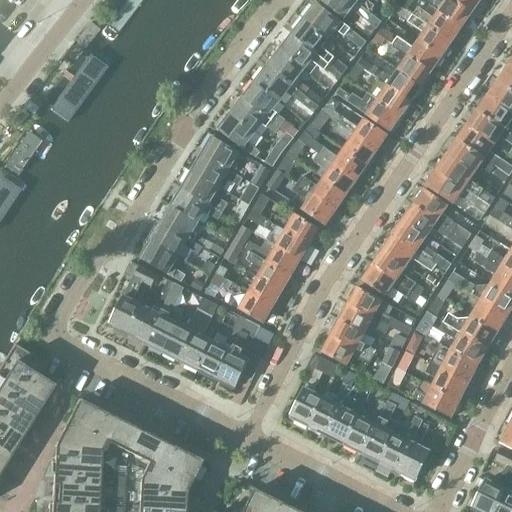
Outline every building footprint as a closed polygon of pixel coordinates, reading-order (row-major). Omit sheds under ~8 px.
[(146,0),(125,0),(98,36),(111,46),(146,0)] [(319,0),(345,19),(352,10),(377,30),(382,23),(370,13),(352,0),(319,0)] [(352,0),(370,13),(374,7),(365,0),(352,0)] [(439,12),(463,28),(465,29),(471,22),(470,19),(473,13),(454,0),(439,0),(444,3),(439,12)] [(454,0),(473,13),(476,9),(479,9),(485,0),(454,0)] [(312,7),(303,18),(330,39),(337,29),(349,39),(354,33),(319,5),(315,9),(312,7)] [(414,16),(453,43),(456,39),(459,38),(465,29),(463,28),(439,12),(433,19),(418,9),(414,16)] [(453,43),(414,16),(409,23),(424,33),(418,41),(443,58),(445,59),(450,52),(449,48),(453,43)] [(330,39),(303,18),(294,31),(296,33),(294,37),(343,75),(348,69),(322,49),(330,39)] [(288,39),(279,50),(305,71),(312,61),(339,81),(343,75),(294,37),(291,41),(288,39)] [(398,39),(393,46),(432,73),(435,68),(438,68),(445,59),(443,58),(418,41),(413,49),(398,39)] [(398,71),(422,87),(424,89),(430,81),(429,78),(432,73),(393,46),(389,53),(403,63),(398,71)] [(272,65),(269,68),(305,96),(310,90),(297,80),(305,71),(279,50),(269,62),(272,65)] [(98,68),(83,57),(45,110),(59,120),(98,68)] [(357,64),(373,75),(388,86),(412,102),(415,98),(418,98),(424,89),(422,87),(398,71),(393,79),(378,69),(362,58),(357,64)] [(511,69),(508,67),(498,82),(511,91),(511,69)] [(263,70),(254,82),(280,102),(288,93),(300,102),(305,96),(269,68),(266,72),(263,70)] [(378,100),(402,117),(404,119),(409,110),(409,107),(412,102),(388,86),(373,75),(368,82),(383,93),(378,100)] [(280,102),(254,82),(245,94),(247,96),(245,100),(280,128),(285,121),(273,112),(280,102)] [(511,91),(498,82),(488,96),(511,112),(511,91)] [(511,112),(488,96),(478,111),(511,134),(511,124),(510,123),(511,120),(511,112)] [(402,117),(378,100),(372,108),(357,98),(352,106),(391,132),(395,128),(397,128),(404,119),(402,117)] [(239,101),(229,113),(256,134),(263,124),(276,134),(280,128),(245,100),(242,104),(239,101)] [(511,134),(478,111),(468,126),(495,145),(500,137),(511,144),(511,142),(511,134)] [(223,127),(220,132),(249,155),(256,159),(260,153),(248,144),(256,134),(229,113),(220,125),(223,127)] [(339,125),(378,152),(381,147),(384,147),(388,141),(387,139),(389,136),(364,120),(359,128),(344,118),(339,125)] [(344,150),(368,167),(370,168),(376,160),(375,157),(378,152),(339,125),(334,132),(349,142),(344,150)] [(468,126),(457,141),(495,167),(500,160),(490,153),(495,145),(468,126)] [(41,145),(27,135),(0,173),(0,174),(13,184),(41,145)] [(206,153),(204,156),(243,179),(247,172),(234,164),(240,154),(214,138),(212,138),(204,151),(206,153)] [(457,141),(447,156),(475,175),(480,167),(490,174),(495,167),(457,141)] [(323,148),(319,155),(358,181),(360,177),(364,177),(370,168),(368,167),(344,150),(338,158),(323,148)] [(323,180),(347,196),(349,198),(355,190),(354,186),(358,181),(319,155),(314,161),(329,172),(323,180)] [(199,160),(191,172),(219,189),(225,178),(239,186),(243,179),(204,156),(201,161),(199,160)] [(447,156),(437,171),(475,197),(480,190),(469,182),(475,175),(447,156)] [(437,171),(426,186),(454,205),(460,197),(470,204),(475,197),(437,171)] [(191,172),(183,186),(185,188),(184,191),(222,214),(227,207),(213,199),(219,189),(191,172)] [(303,177),(298,184),(337,211),(340,207),(344,206),(349,198),(323,180),(318,188),(303,177)] [(0,201),(8,190),(0,183),(0,201)] [(337,211),(313,194),(298,184),(293,191),(299,195),(293,203),(302,210),(327,226),(330,225),(335,219),(334,215),(337,211)] [(417,201),(414,206),(453,233),(458,226),(443,215),(449,207),(424,190),(423,193),(421,193),(416,198),(417,201)] [(178,194),(171,207),(199,223),(205,213),(218,221),(222,214),(184,191),(181,196),(178,194)] [(407,212),(402,219),(404,220),(428,237),(433,229),(448,239),(453,233),(414,206),(410,211),(407,212)] [(171,207),(163,221),(165,222),(163,225),(202,248),(206,242),(193,234),(199,223),(171,207)] [(274,215),(270,222),(311,246),(313,241),(316,241),(320,234),(319,231),(320,230),(295,215),(289,224),(274,215)] [(428,237),(404,220),(402,219),(396,228),(396,231),(393,235),(432,262),(437,255),(422,245),(428,237)] [(276,246),(303,263),(309,254),(308,250),(311,246),(270,222),(265,229),(281,238),(276,246)] [(158,229),(150,241),(179,258),(185,247),(198,255),(202,248),(163,225),(160,230),(158,229)] [(387,242),(382,249),(383,250),(407,267),(413,259),(428,269),(432,262),(393,235),(389,242),(387,242)] [(179,258),(150,241),(142,255),(145,256),(142,260),(168,275),(182,283),(186,276),(172,268),(179,258)] [(276,246),(271,255),(256,246),(251,253),(292,277),(295,272),(298,271),(303,263),(276,246)] [(407,267),(383,250),(382,249),(376,258),(376,260),(373,265),(412,292),(417,285),(402,275),(407,267)] [(511,252),(506,261),(495,254),(491,262),(511,274),(511,252)] [(292,277),(251,253),(247,260),(263,269),(258,278),(283,292),(285,293),(291,284),(290,281),(292,277)] [(511,274),(491,262),(486,270),(496,276),(491,285),(511,297),(511,274)] [(363,279),(362,280),(387,297),(392,288),(407,299),(412,292),(373,265),(369,271),(367,271),(363,277),(363,279)] [(132,301),(141,283),(152,289),(156,280),(158,276),(140,267),(139,268),(134,278),(133,280),(124,298),(111,324),(116,326),(114,330),(127,336),(143,307),(132,301)] [(283,292),(258,278),(253,286),(237,277),(233,284),(274,308),(277,303),(280,302),(285,293),(283,292)] [(163,292),(153,312),(143,307),(127,336),(141,343),(142,340),(147,342),(170,296),(176,285),(169,281),(163,292)] [(274,308),(233,284),(229,291),(244,300),(239,309),(265,324),(265,323),(268,322),(272,316),(271,313),(274,308)] [(486,293),(475,287),(471,295),(508,317),(511,310),(511,297),(491,285),(486,293)] [(350,301),(348,305),(390,327),(394,320),(378,311),(383,302),(357,288),(356,291),(353,291),(350,297),(350,301)] [(508,317),(471,295),(466,302),(477,309),(471,318),(498,334),(508,317)] [(170,296),(147,342),(151,344),(149,347),(163,354),(178,325),(167,319),(177,300),(170,296)] [(198,310),(188,330),(178,325),(163,354),(176,361),(178,358),(182,360),(196,334),(206,314),(211,303),(204,299),(198,310)] [(211,303),(206,314),(196,334),(182,360),(187,362),(185,365),(199,372),(213,343),(203,337),(213,318),(219,306),(211,303)] [(342,311),(337,320),(340,320),(365,334),(370,326),(386,335),(390,327),(348,305),(345,311),(342,311)] [(466,326),(456,320),(451,328),(488,350),(498,334),(471,318),(466,326)] [(340,320),(337,320),(333,329),(333,332),(331,336),(373,359),(377,352),(361,343),(365,334),(340,320)] [(231,352),(218,378),(222,380),(221,383),(234,390),(236,387),(243,373),(255,379),(265,359),(253,353),(255,350),(244,344),(247,338),(251,340),(257,328),(246,322),(241,332),(231,352)] [(412,329),(398,322),(394,329),(408,337),(412,329)] [(224,348),(213,343),(199,372),(212,379),(213,376),(218,378),(241,332),(234,328),(224,348)] [(488,350),(451,328),(446,335),(457,342),(451,350),(451,351),(478,367),(479,365),(488,350)] [(323,351),(322,353),(348,367),(353,358),(369,366),(373,359),(331,336),(328,342),(325,343),(322,349),(323,351)] [(0,367),(0,376),(44,404),(53,388),(54,386),(37,376),(23,367),(30,356),(21,350),(14,345),(0,367)] [(435,357),(431,365),(469,384),(478,367),(451,351),(445,362),(435,357)] [(45,364),(30,356),(23,367),(37,376),(45,364)] [(322,373),(328,362),(318,357),(312,368),(322,373)] [(469,384),(431,365),(427,373),(437,378),(433,387),(461,401),(464,395),(467,395),(470,389),(468,386),(469,384)] [(291,415),(297,418),(295,421),(308,428),(323,398),(312,393),(322,373),(312,368),(308,366),(303,375),(310,379),(291,415)] [(0,400),(33,421),(43,404),(0,377),(0,400)] [(323,398),(308,428),(321,434),(323,431),(327,433),(341,407),(351,387),(353,383),(349,384),(343,386),(337,396),(327,391),(323,398)] [(351,387),(341,407),(327,433),(332,436),(331,439),(344,445),(358,416),(348,411),(358,391),(351,387)] [(428,396),(417,391),(413,399),(452,419),(461,401),(433,387),(428,396)] [(0,400),(0,424),(22,438),(26,432),(30,431),(35,423),(33,421),(0,400)] [(87,445),(103,453),(129,466),(128,467),(137,471),(137,470),(141,472),(158,480),(186,493),(201,462),(85,404),(78,401),(62,433),(87,445)] [(369,421),(358,416),(344,445),(358,452),(359,450),(363,451),(386,405),(379,402),(369,421)] [(386,405),(363,451),(367,454),(366,457),(379,463),(394,434),(383,429),(393,409),(386,405)] [(404,439),(394,434),(379,463),(393,470),(394,467),(398,469),(421,423),(414,420),(404,439)] [(421,423),(398,469),(403,472),(402,475),(415,482),(430,452),(419,447),(429,427),(421,423)] [(0,424),(0,448),(11,456),(15,449),(19,448),(25,440),(22,438),(0,424)] [(511,427),(510,426),(501,444),(511,449),(511,427)] [(103,453),(87,445),(62,433),(60,437),(55,447),(54,464),(100,466),(101,457),(103,453)] [(508,467),(511,469),(511,455),(501,449),(494,463),(507,469),(508,467)] [(0,472),(0,473),(11,457),(0,450),(0,472)] [(53,484),(99,487),(100,466),(54,464),(51,463),(50,473),(53,476),(53,484)] [(498,486),(487,481),(472,510),(475,511),(494,511),(505,490),(511,476),(511,469),(508,467),(507,469),(498,486)] [(186,493),(158,480),(141,472),(139,478),(137,511),(151,511),(188,511),(188,504),(185,501),(186,493)] [(511,511),(511,476),(505,490),(494,511),(511,511)] [(51,504),(98,507),(99,487),(53,484),(51,504)] [(301,511),(293,508),(285,505),(286,504),(257,490),(245,511),(301,511)]
